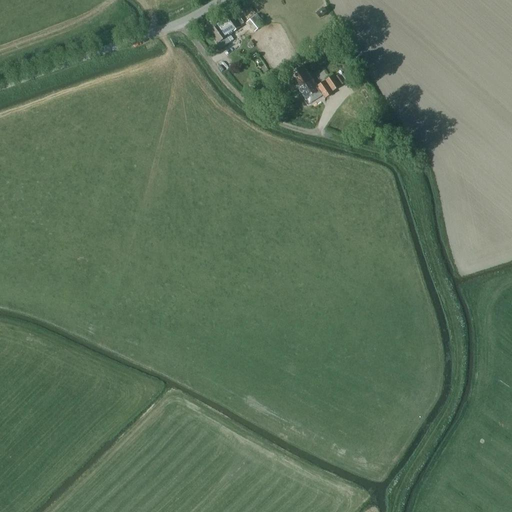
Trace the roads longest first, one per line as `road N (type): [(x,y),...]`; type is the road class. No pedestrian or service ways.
road 1 (track): [(394,511),(402,484),(451,405),(455,330),(399,163),(311,133)]
road 2 (unclassified): [(0,86),(178,22)]
road 3 (unclassified): [(311,133),(251,108),(178,22)]
